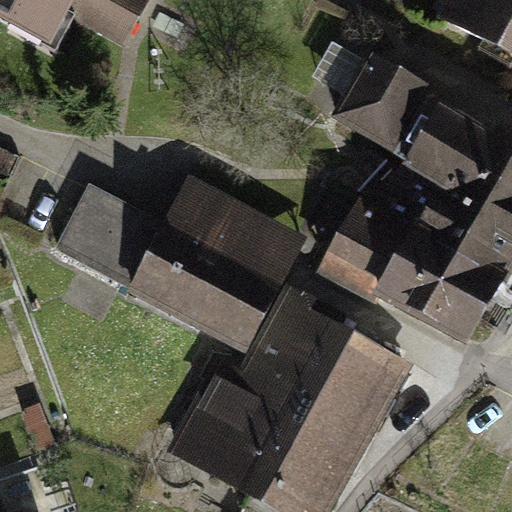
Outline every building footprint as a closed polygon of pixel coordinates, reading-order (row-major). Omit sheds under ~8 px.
[(0,0),(0,30),(54,61),(75,23),(129,51),(158,0),(0,0)] [(511,0),(444,0),(439,9),(511,51),(511,0)] [(426,94),(370,63),(332,131),(388,162),(426,94)] [(511,295),(511,153),(443,111),(408,171),(353,202),(313,278),(471,363),(511,295)] [(248,364),(308,241),(189,183),(166,228),(92,188),(53,261),(132,297),(128,303),(248,364)] [(217,364),(160,470),(250,511),(334,511),(415,372),(343,335),(349,323),(295,293),(247,381),(217,364)]
